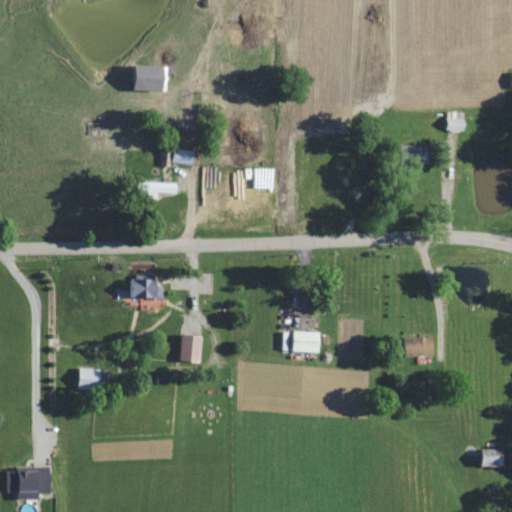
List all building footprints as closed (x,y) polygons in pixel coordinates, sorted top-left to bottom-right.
[(160,65),(120,64),(120,89),(159,89),(160,65)] [(391,160),(410,161),(410,144),(392,143),(391,160)] [(165,147),(164,161),(185,163),(186,148),(165,147)] [(127,190),(169,191),(170,182),(127,181),(127,190)] [(119,275),(118,296),(154,298),(155,277),(119,275)] [(276,329),(275,350),(315,351),(316,331),(276,329)] [(192,335),(173,334),(172,360),(192,361),(192,335)] [(396,336),(397,355),(428,354),(427,335),(396,336)] [(69,385),(91,386),(92,368),(70,366),(69,385)] [(470,466),(496,465),(496,448),(470,448),(470,466)] [(18,498),(38,497),(38,492),(50,491),(50,468),(3,470),(4,491),(17,491),(18,498)]
